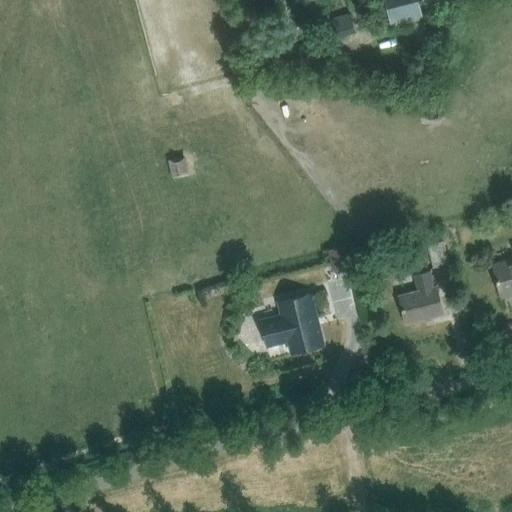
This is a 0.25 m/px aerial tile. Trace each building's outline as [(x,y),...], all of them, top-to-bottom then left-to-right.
[(422,16),(417,0),(385,0),(387,9),(391,8),(394,23),(422,16)] [(374,24),(370,8),(357,11),(361,27),(374,24)] [(449,263),(443,240),(427,244),(433,267),(449,263)] [(346,245),(326,250),(327,253),(330,265),(349,260),(346,248),(346,245)] [(511,260),(492,266),(500,298),(511,294),(511,260)] [(399,297),(405,324),(445,314),(438,288),(433,290),(428,271),(412,275),(417,293),(399,297)] [(268,345),(287,341),(289,340),(292,352),(324,344),(312,294),(280,302),(283,315),(262,320),(268,345)]
